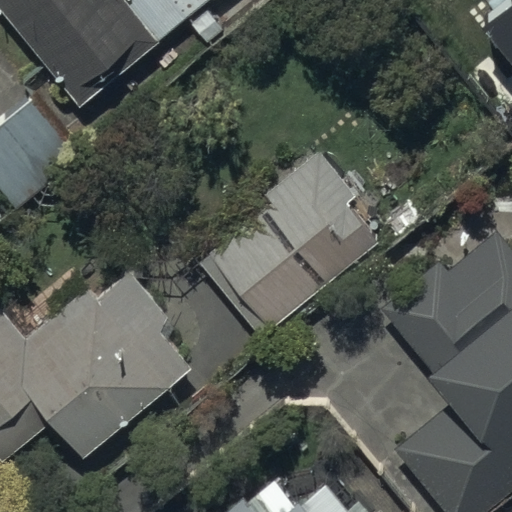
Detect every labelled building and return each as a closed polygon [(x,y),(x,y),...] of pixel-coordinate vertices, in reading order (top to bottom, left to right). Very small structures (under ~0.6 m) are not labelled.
[(185,0),(4,0),(78,88),(185,0)] [(511,61),(511,0),(420,0),(489,81),(511,61)] [(31,84),(0,107),(0,176),(12,192),(76,141),(31,84)] [(207,236),(269,312),(385,218),(316,134),(262,179),(268,186),(207,236)] [(436,248),(380,294),(455,383),(394,434),(459,511),(465,511),(511,473),(511,237),(494,216),(444,258),(436,248)] [(187,350),(156,312),(164,299),(126,254),(94,281),(85,270),(23,321),(0,293),(0,444),(0,445),(52,402),(81,437),(187,350)] [(312,306),(267,347),(289,371),(334,331),(312,306)] [(429,385),(388,339),(365,359),(407,406),(429,385)] [(257,356),(210,397),(232,421),(278,380),(257,356)] [(394,420),(356,375),(332,394),(369,440),(394,420)] [(195,407),(152,443),(172,467),(215,431),(195,407)] [(237,483),(200,511),(317,511),(275,459),(240,487),(237,483)]
